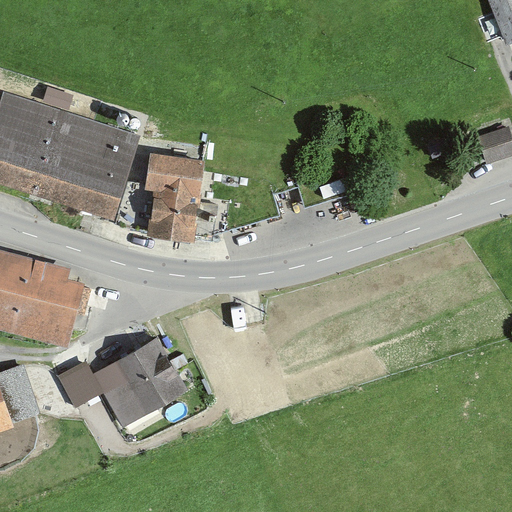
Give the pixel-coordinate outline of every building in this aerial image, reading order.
[(511,0),(504,0),(494,4),(510,50),(511,49),(511,0)] [(142,139),(5,95),(0,109),(0,188),(114,225),(142,139)] [(511,118),(482,127),(490,155),(511,149),(511,118)] [(207,160),(153,154),(146,231),(200,236),(207,160)] [(74,267),(0,248),(0,327),(72,345),(86,286),(70,282),(74,267)] [(86,364),(58,378),(76,408),(104,395),(122,429),(189,391),(159,342),(93,376),(86,364)] [(29,366),(0,374),(0,431),(45,418),(29,366)]
